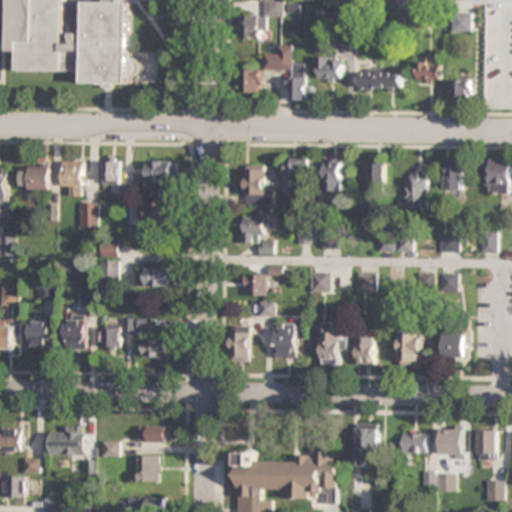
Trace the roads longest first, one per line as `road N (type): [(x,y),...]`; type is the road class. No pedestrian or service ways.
road 1 (residential): [(511,132),(0,125)]
road 2 (residential): [(511,397),(0,390)]
road 3 (residential): [(204,511),(210,0)]
